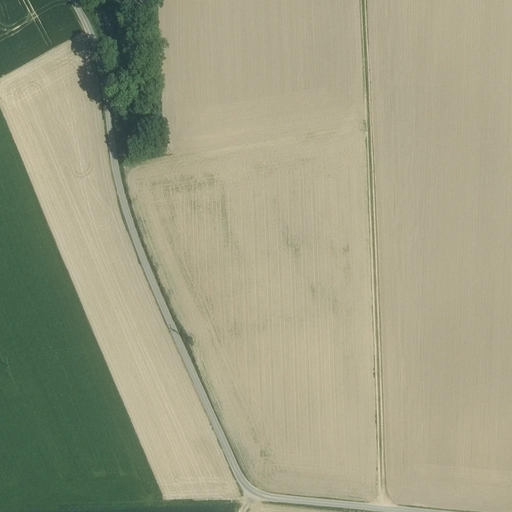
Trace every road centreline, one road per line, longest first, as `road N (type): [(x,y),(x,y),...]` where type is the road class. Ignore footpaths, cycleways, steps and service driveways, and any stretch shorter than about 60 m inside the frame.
road 1 (unclassified): [(75,0),(103,66),(118,194),(246,494),(420,511)]
road 2 (track): [(243,504),(72,507)]
